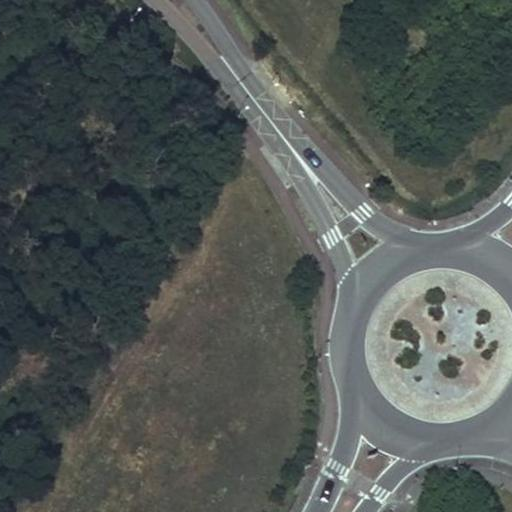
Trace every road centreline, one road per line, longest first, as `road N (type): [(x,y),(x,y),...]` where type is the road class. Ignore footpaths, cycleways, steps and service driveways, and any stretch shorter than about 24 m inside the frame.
road 1 (unclassified): [(154,0),(305,179),(361,299)]
road 2 (unclassified): [(414,249),(363,215),(260,94),(194,0)]
road 3 (secondary): [(368,391),(322,511)]
